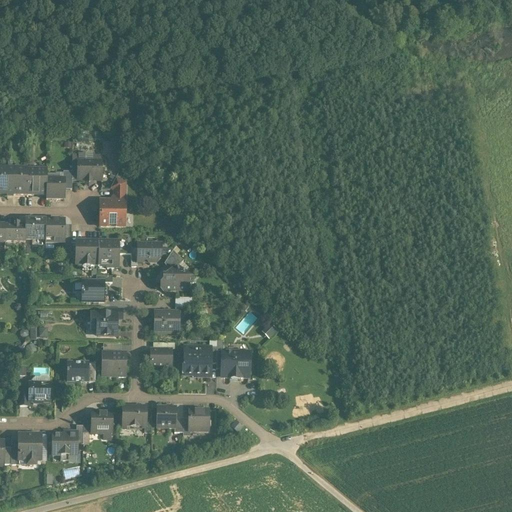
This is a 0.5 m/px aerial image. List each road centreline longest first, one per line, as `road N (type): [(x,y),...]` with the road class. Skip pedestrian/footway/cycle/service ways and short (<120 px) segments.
road 1 (track): [(35,95),(142,101),(393,63),(280,0)]
road 2 (track): [(34,511),(278,449)]
road 3 (track): [(278,449),(511,384)]
road 4 (residential): [(136,397),(220,400),(278,449)]
road 5 (track): [(92,0),(35,95),(0,93)]
road 6 (residential): [(0,426),(55,426),(89,400),(136,397)]
